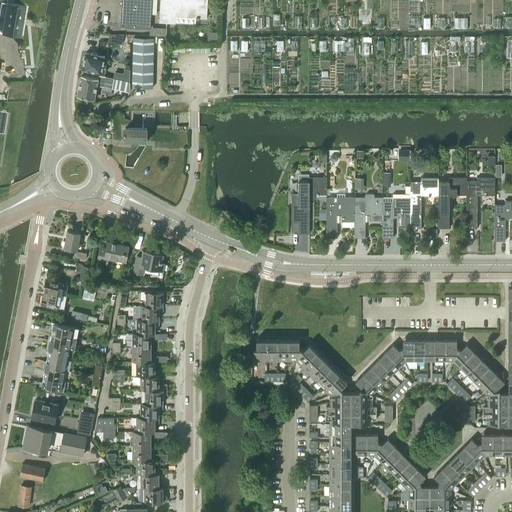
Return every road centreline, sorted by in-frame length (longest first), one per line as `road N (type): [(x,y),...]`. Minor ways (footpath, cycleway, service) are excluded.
road 1 (tertiary): [(188,511),(190,313),(213,240)]
road 2 (tertiary): [(511,266),(295,264)]
road 3 (unclassified): [(34,251),(0,438)]
